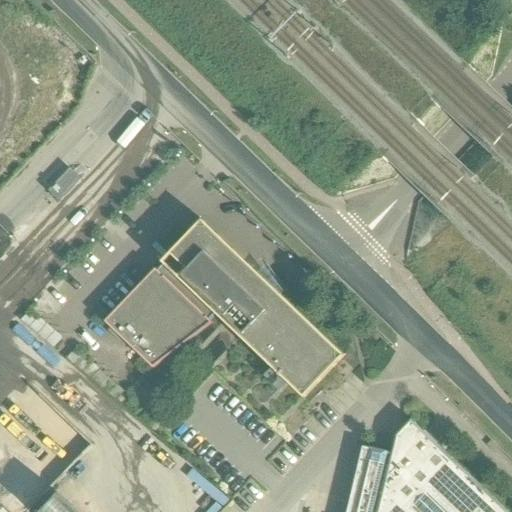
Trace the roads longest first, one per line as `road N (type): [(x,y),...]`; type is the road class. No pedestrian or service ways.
road 1 (unclassified): [(71,0),(337,257)]
road 2 (unclassified): [(337,257),(511,80)]
road 3 (unclassified): [(337,257),(453,369)]
